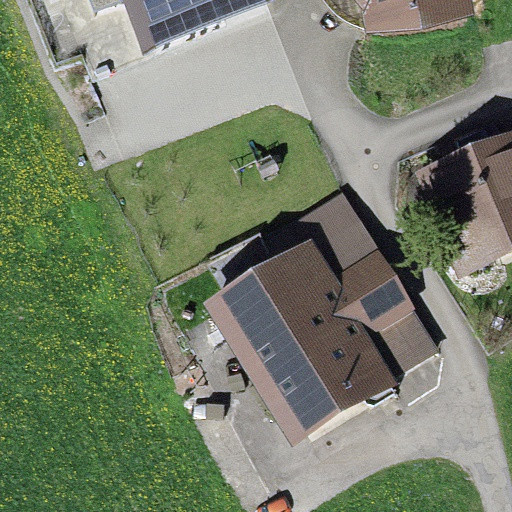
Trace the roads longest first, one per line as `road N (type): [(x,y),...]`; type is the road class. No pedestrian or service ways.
road 1 (residential): [(499,511),(448,330),(357,155)]
road 2 (residential): [(357,155),(294,0)]
road 3 (residential): [(357,155),(511,94)]
